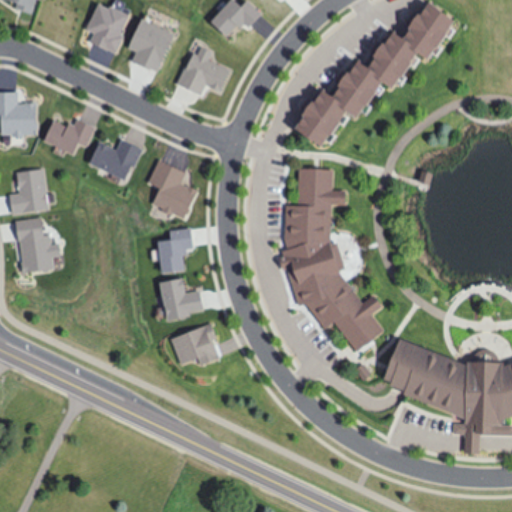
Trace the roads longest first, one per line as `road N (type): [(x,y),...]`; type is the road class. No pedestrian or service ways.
road 1 (residential): [(511,478),(446,476),(367,453),(331,432),(263,353),(245,309),(228,211),(237,145),(270,70),(293,36),(335,0)]
road 2 (residential): [(0,46),(237,145)]
road 3 (secondary): [(191,437),(0,349)]
road 4 (secondary): [(191,437),(343,511)]
